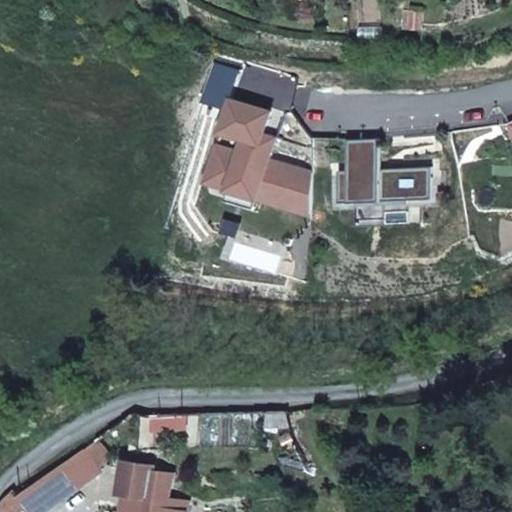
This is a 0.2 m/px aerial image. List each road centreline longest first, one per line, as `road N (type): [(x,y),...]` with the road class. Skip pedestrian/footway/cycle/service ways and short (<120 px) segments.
road 1 (residential): [(511,353),(391,387),(120,399),(11,472),(0,488)]
road 2 (residential): [(317,115),(511,95)]
